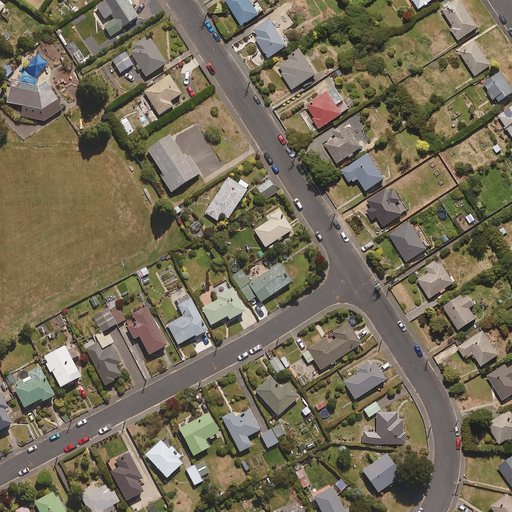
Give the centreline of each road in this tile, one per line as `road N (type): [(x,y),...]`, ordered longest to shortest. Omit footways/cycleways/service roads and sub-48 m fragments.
road 1 (residential): [(355,276),(239,349),(0,474)]
road 2 (residential): [(180,0),(355,276)]
road 3 (residential): [(355,276),(443,413),(446,469),(431,511)]
